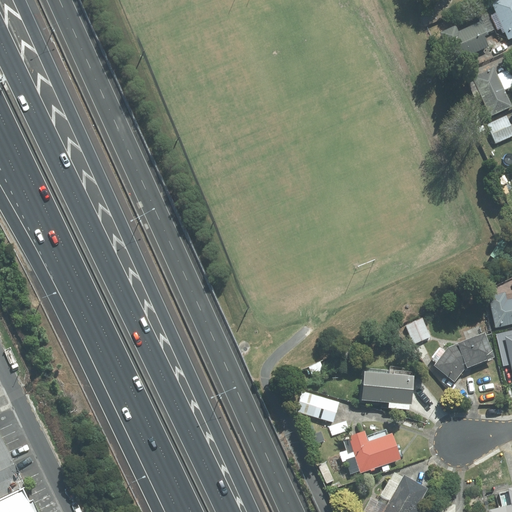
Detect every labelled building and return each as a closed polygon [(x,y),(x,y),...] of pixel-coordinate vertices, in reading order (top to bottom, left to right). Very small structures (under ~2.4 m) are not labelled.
[(511,0),(496,0),(488,4),(494,16),(488,18),(496,35),(502,32),(507,42),(511,39),(511,0)] [(477,26),(458,34),(455,27),(438,35),(452,67),(469,60),(468,57),(487,49),(483,39),(487,38),(481,24),(477,26)] [(495,77),(491,69),(465,82),(484,121),(510,109),(502,93),(511,88),(511,79),(508,71),(495,77)] [(511,133),(504,117),(485,126),(495,146),(511,137),(511,133)] [(511,295),(488,300),(494,330),(511,325),(511,295)] [(428,337),(421,319),(396,328),(403,346),(428,337)] [(511,336),(505,338),(503,330),(493,332),(495,340),(498,352),(505,350),(511,380),(511,336)] [(481,335),(455,346),(446,349),(443,353),(438,350),(430,360),(435,364),(433,366),(453,382),(464,368),(465,371),(491,359),(481,335)] [(359,374),(357,403),(407,407),(410,378),(359,374)] [(301,392),(295,412),(331,423),(337,402),(301,392)] [(345,422),(328,427),(331,436),(347,431),(345,422)] [(348,448),(357,474),(397,460),(389,435),(366,442),(362,433),(345,439),(348,448)] [(23,490),(0,441),(0,499),(20,489),(23,490)] [(424,490),(391,473),(376,502),(380,504),(376,511),(412,511),(415,507),(424,490)] [(501,508),(485,511),(511,511),(511,488),(504,491),(505,493),(498,495),(501,508)] [(0,511),(31,511),(20,489),(0,499),(0,511)]
